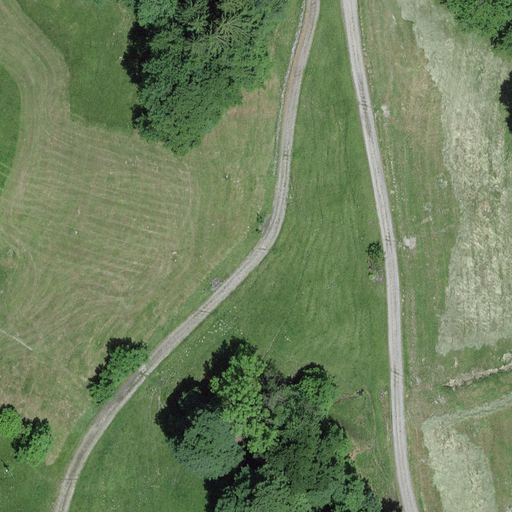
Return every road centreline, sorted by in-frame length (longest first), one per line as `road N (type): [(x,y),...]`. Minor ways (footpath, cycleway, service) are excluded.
road 1 (track): [(314,0),(272,237),(109,413),(59,511)]
road 2 (track): [(414,511),(398,419),(391,250),(351,0)]
